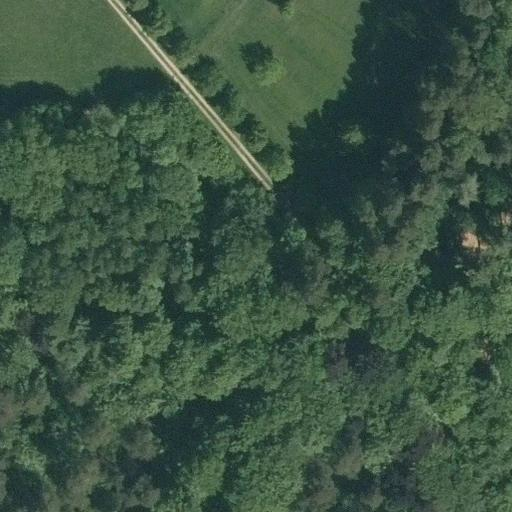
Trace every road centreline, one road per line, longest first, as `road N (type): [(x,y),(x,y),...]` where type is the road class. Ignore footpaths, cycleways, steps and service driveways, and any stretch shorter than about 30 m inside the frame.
road 1 (track): [(0,267),(363,300)]
road 2 (track): [(310,232),(133,0)]
road 3 (track): [(363,300),(495,511)]
